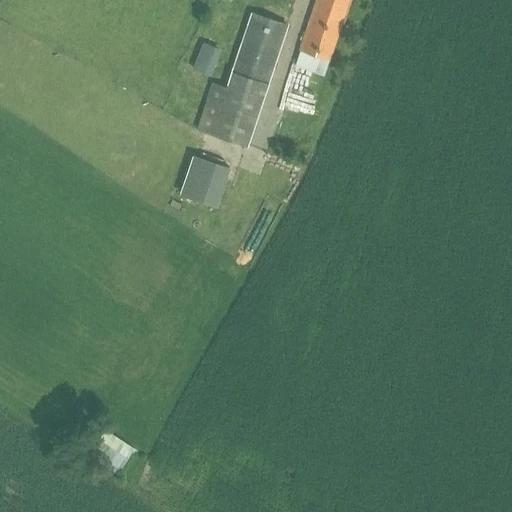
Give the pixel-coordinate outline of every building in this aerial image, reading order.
[(350,0),(318,0),(302,51),(330,60),(350,0)] [(196,129),(213,135),(249,147),(289,25),(252,12),(228,87),(212,82),(196,129)] [(211,69),(219,48),(206,43),(198,64),(211,69)] [(232,167),(194,154),(179,195),(218,208),(232,167)] [(139,466),(137,464),(140,460),(134,456),(138,450),(105,429),(89,455),(130,481),(139,466)]
